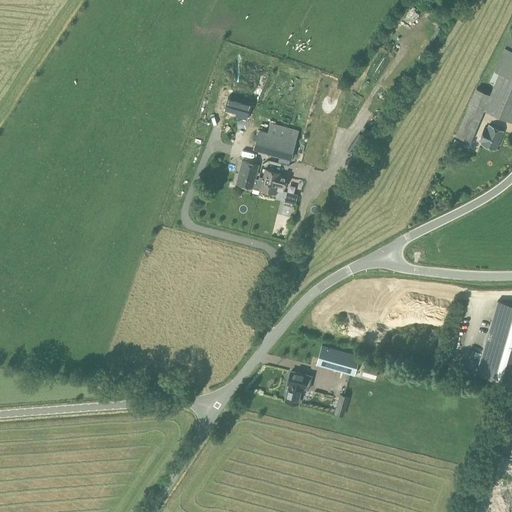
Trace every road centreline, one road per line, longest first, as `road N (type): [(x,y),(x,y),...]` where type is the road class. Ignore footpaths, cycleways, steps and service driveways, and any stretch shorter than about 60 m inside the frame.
road 1 (unclassified): [(214,414),(181,404),(0,417)]
road 2 (unclassified): [(214,414),(311,294),(343,273)]
road 3 (unclassified): [(394,245),(511,178)]
